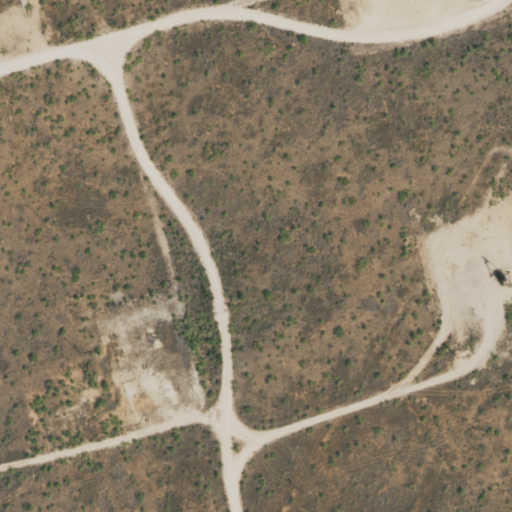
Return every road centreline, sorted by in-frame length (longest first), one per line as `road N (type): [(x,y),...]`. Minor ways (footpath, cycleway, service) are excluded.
road 1 (track): [(233,511),(219,405),(222,335),(174,204),(138,153),(103,33)]
road 2 (track): [(0,63),(226,0)]
